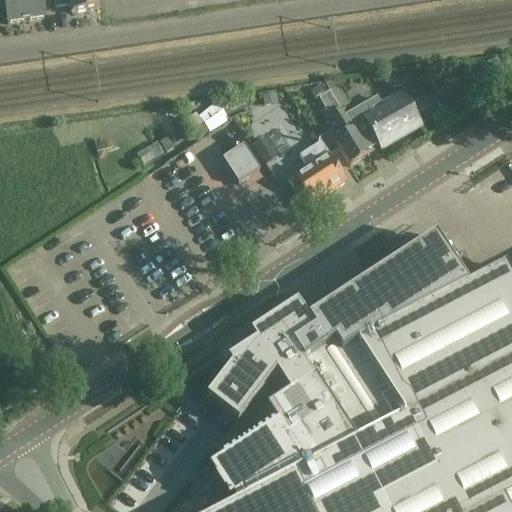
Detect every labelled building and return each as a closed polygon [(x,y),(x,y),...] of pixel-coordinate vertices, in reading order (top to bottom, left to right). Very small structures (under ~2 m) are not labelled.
[(41,0),(3,0),(7,27),(44,21),(41,0)] [(67,9),(65,0),(53,0),(55,11),(67,9)] [(69,0),(72,16),(98,13),(96,0),(69,0)] [(319,101),(329,118),(342,138),(333,143),(350,170),(369,158),(365,153),(345,119),(329,95),(319,101)] [(376,101),(345,119),(365,153),(378,145),(381,151),(420,128),(404,99),(382,111),(376,101)] [(204,142),(206,146),(222,141),(216,123),(186,133),(191,146),(204,142)] [(299,159),(307,171),(288,184),(297,198),(303,194),(312,207),(344,186),(327,160),(330,158),(321,145),(299,159)] [(243,149),(222,163),(238,188),(259,174),(243,149)] [(511,511),(511,284),(505,270),(466,290),(439,248),(341,311),(344,316),(339,319),(315,336),(296,307),(249,338),(255,348),(233,362),(226,366),(227,366),(230,372),(206,403),(237,427),(275,378),(288,398),(266,413),(285,443),(281,446),(303,480),(342,455),(371,511),(511,511)]
